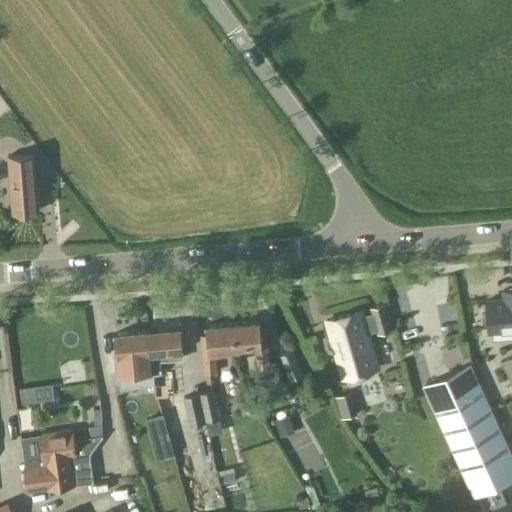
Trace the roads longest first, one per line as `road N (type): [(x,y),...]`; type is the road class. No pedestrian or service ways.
road 1 (tertiary): [(0,274),(360,244)]
road 2 (unclassified): [(360,244),(341,178),(209,0)]
road 3 (tertiary): [(360,244),(511,230)]
